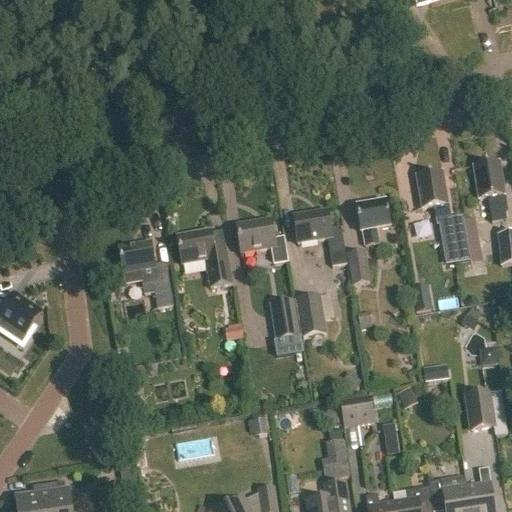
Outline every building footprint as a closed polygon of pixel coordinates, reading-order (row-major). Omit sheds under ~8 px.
[(359,39),(328,42),(328,53),(360,51),(359,39)] [(487,202),(491,226),(506,224),(505,216),(507,216),(499,166),(473,170),(478,204),(487,202)] [(440,226),(445,253),(467,249),(462,221),(450,224),(448,209),(447,209),(442,176),(416,180),(421,213),(435,211),(438,227),(440,226)] [(386,206),(356,211),(360,236),(362,235),(365,250),(379,248),(376,233),(390,231),(386,206)] [(328,243),(333,271),(347,269),(340,231),(330,233),(328,216),(293,222),(297,248),(328,243)] [(272,253),(274,269),(288,267),(284,241),(274,243),(271,226),(236,232),(241,258),(272,253)] [(511,235),(496,237),(500,269),(511,267),(511,235)] [(203,265),(209,295),(231,290),(229,279),(225,253),(214,255),(211,237),(177,242),(181,269),(203,265)] [(142,285),(144,298),(155,297),(158,312),(173,310),(165,268),(154,270),(151,247),(118,252),(125,288),(142,285)] [(365,252),(346,255),(352,286),(369,284),(365,252)] [(430,295),(416,296),(418,319),(432,317),(430,295)] [(0,323),(4,326),(0,331),(22,346),(43,316),(13,296),(8,305),(0,303),(0,323)] [(269,307),(274,344),(300,340),(300,343),(326,339),(320,299),(269,307)] [(148,320),(145,307),(131,310),(133,322),(148,320)] [(442,327),(464,325),(463,314),(442,315),(442,327)] [(224,331),(226,348),(241,346),(239,326),(226,328),(226,331),(224,331)] [(422,371),(423,386),(447,384),(446,369),(422,371)] [(345,375),(338,386),(351,395),(358,384),(345,375)] [(395,398),(402,414),(414,409),(407,393),(395,398)] [(463,400),(469,437),(495,433),(489,396),(463,400)] [(338,405),(343,432),(374,427),(369,400),(338,405)] [(264,438),(262,422),(245,424),(247,440),(264,438)] [(348,478),(345,464),(331,466),(327,467),(329,481),(348,478)] [(466,492),(469,511),(493,511),(488,473),(479,474),(481,490),(466,492)] [(428,487),(429,491),(432,511),(469,511),(466,492),(454,494),(452,483),(428,487)] [(67,511),(64,486),(32,491),(34,503),(19,505),(19,511),(67,511)] [(323,490),(325,503),(306,506),(306,511),(349,511),(345,487),(323,490)] [(138,504),(136,488),(125,490),(127,506),(138,504)] [(393,508),(393,511),(432,511),(429,491),(406,495),(407,506),(393,508)] [(243,502),(223,511),(276,511),(273,493),(259,495),(259,498),(245,505),(243,502)] [(366,501),(367,511),(393,511),(393,508),(379,510),(377,499),(366,501)]
